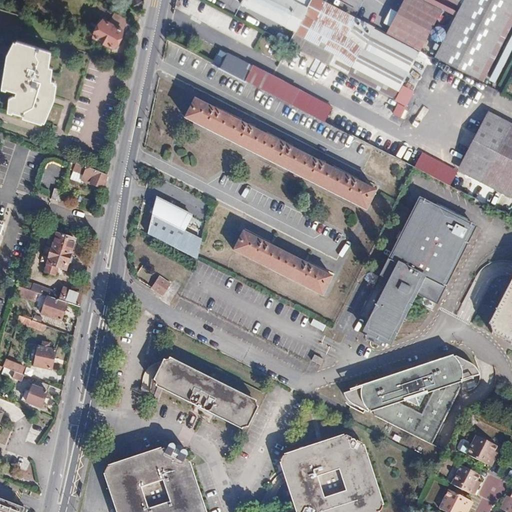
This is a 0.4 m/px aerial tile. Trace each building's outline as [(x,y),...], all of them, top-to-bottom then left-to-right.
[(323,15),(308,7),(312,0),(242,0),(241,1),(295,29),(294,31),(311,39),(323,15)] [(418,52),(375,29),(374,28),(329,4),(320,0),(312,0),(308,7),(323,15),(311,39),(306,51),(367,82),(395,97),(418,52)] [(421,49),(438,18),(443,8),(426,0),(404,0),(388,31),(421,49)] [(496,46),(511,13),(511,0),(466,0),(464,4),(436,58),(450,65),(478,79),(496,46)] [(115,49),(130,22),(95,4),(93,7),(113,18),(110,24),(103,20),(95,37),(115,49)] [(48,50),(15,40),(8,63),(11,64),(4,86),(16,91),(10,109),(23,114),(22,116),(41,122),(54,81),(46,77),(50,66),(44,64),(48,50)] [(275,95),(282,81),(254,66),(251,72),(227,60),(230,54),(222,50),(214,64),(275,95)] [(409,104),(433,56),(421,50),(398,98),(409,104)] [(114,70),(118,63),(110,58),(106,66),(114,70)] [(511,216),(511,198),(460,172),(282,81),(275,95),(511,216)] [(376,191),(195,100),(185,120),(366,210),(376,191)] [(409,106),(400,102),(395,112),(403,117),(409,106)] [(511,122),(491,111),(460,172),(511,198),(511,122)] [(107,176),(71,160),(70,166),(74,168),(70,178),(81,182),(82,179),(104,189),(107,176)] [(60,196),(62,190),(52,187),(50,197),(59,200),(60,196)] [(438,301),(476,225),(420,197),(382,273),(391,277),(364,331),(390,344),(417,291),(438,301)] [(148,235),(198,260),(202,242),(180,230),(188,215),(159,200),(148,235)] [(244,232),(234,252),(322,296),(332,277),(244,232)] [(76,240),(57,233),(44,271),(54,274),(57,267),(66,270),(68,263),(71,262),(73,257),(71,255),(76,240)] [(160,275),(153,289),(166,296),(173,282),(160,275)] [(36,292),(31,291),(18,286),(16,294),(33,301),(36,292)] [(80,307),(82,295),(64,289),(61,296),(32,286),(31,291),(36,292),(47,296),(69,304),(80,307)] [(511,288),(491,327),(495,336),(511,344),(511,288)] [(63,321),(69,304),(47,296),(42,313),(63,321)] [(44,332),(45,325),(19,315),(17,322),(44,332)] [(315,319),(312,324),(324,331),(327,325),(315,319)] [(329,325),(323,334),(340,343),(345,334),(329,325)] [(384,350),(388,344),(368,334),(364,340),(384,350)] [(39,341),(33,366),(53,370),(57,350),(53,349),(54,344),(39,341)] [(319,366),(323,358),(315,355),(311,362),(319,366)] [(355,389),(343,392),(346,398),(350,402),(365,410),(372,408),(374,415),(431,445),(460,389),(458,381),(480,375),(475,368),(458,357),(455,357),(455,355),(407,370),(407,372),(401,374),(395,386),(382,381),(372,380),(363,382),(354,386),(355,389)] [(239,426),(246,425),(255,407),(253,401),(169,357),(163,358),(154,378),(156,383),(239,426)] [(9,361),(6,368),(23,375),(26,375),(28,368),(9,361)] [(23,375),(6,368),(4,373),(21,380),(23,375)] [(41,407),(49,385),(35,379),(26,401),(41,407)] [(372,511),(378,510),(380,505),(359,442),(343,434),(281,455),(278,461),(294,511),(372,511)] [(490,455),(493,449),(495,444),(475,434),(471,443),(463,439),(462,439),(459,440),(456,446),(457,448),(489,465),(493,457),(490,455)] [(187,453),(184,452),(181,453),(180,456),(174,453),(175,450),(175,448),(173,446),(171,446),(169,450),(166,449),(108,469),(106,474),(119,511),(207,511),(190,461),(187,459),(188,455),(187,453)] [(460,463),(451,482),(473,494),(477,487),(473,485),(477,479),(479,473),(460,463)] [(446,511),(449,511),(449,490),(448,489),(439,508),(446,511)] [(471,502),(449,490),(449,511),(461,511),(464,507),(468,509),(471,502)] [(500,507),(509,511),(511,511),(511,490),(510,496),(506,502),(503,501),(500,507)] [(21,511),(23,508),(0,498),(0,511),(21,511)]
